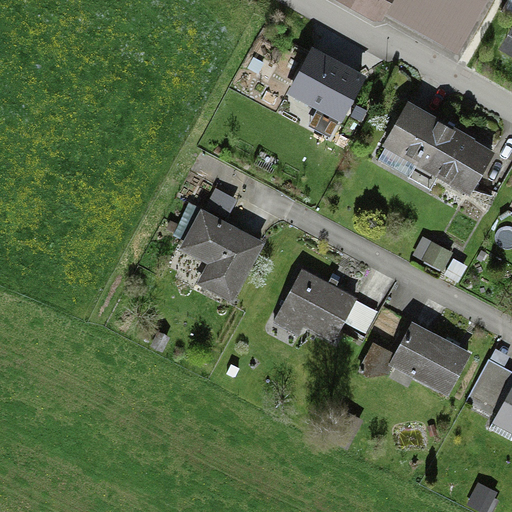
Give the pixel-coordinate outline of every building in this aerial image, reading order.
[(322,0),(377,32),(393,5),(457,43),(482,0),(322,0)] [(358,86),(311,62),(295,93),(342,117),(358,86)] [(495,153),(408,105),(383,150),(469,198),(495,153)] [(265,248),(202,214),(180,254),(207,269),(197,286),(233,306),(265,248)] [(451,260),(429,249),(419,267),(441,279),(451,260)] [(358,302),(303,273),(279,319),(334,348),(358,302)] [(470,356),(411,326),(389,370),(449,400),(470,356)] [(511,389),(493,427),(511,436),(511,389)] [(494,511),(501,499),(478,488),(468,508),(477,511),(494,511)]
